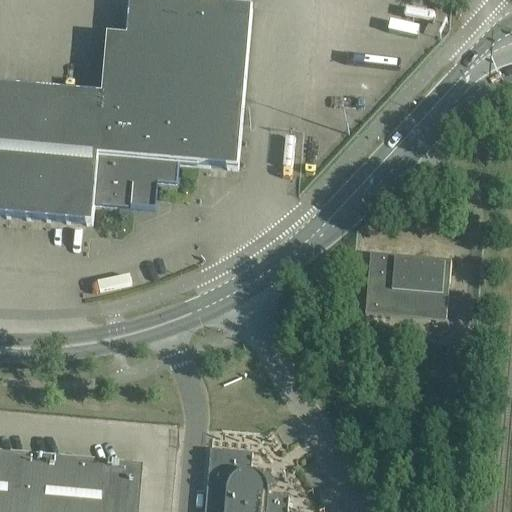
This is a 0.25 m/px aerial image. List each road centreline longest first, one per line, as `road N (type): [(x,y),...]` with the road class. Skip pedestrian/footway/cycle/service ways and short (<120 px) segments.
road 1 (unknown): [(2,321),(3,294),(24,273),(162,245),(263,187),(288,130),(300,0)]
road 2 (tertiary): [(234,294),(314,232),(461,76)]
road 3 (unclassified): [(359,511),(344,465),(234,294)]
road 4 (tertiary): [(0,349),(114,339),(234,294)]
